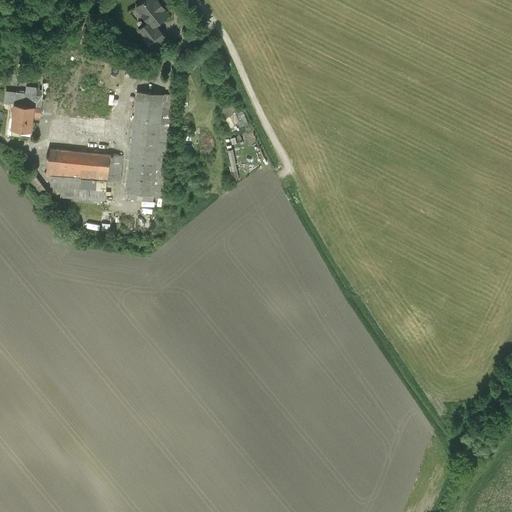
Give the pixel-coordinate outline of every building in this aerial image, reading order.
[(155,0),(145,0),(136,7),(149,24),(146,27),(149,33),(143,37),(152,48),(166,38),(155,24),(167,14),(155,0)] [(88,19),(82,33),(92,38),(95,32),(98,33),(101,25),(88,19)] [(56,114),(61,115),(81,117),(80,131),(110,134),(114,97),(120,97),(123,68),(100,65),(101,54),(46,48),(43,71),(59,73),(57,86),(45,85),(43,99),(57,101),(56,114)] [(138,81),(129,192),(167,196),(176,84),(138,81)] [(9,104),(6,133),(30,137),(33,115),(40,116),(41,106),(38,104),(39,95),(35,87),(27,86),(27,92),(6,91),(5,104),(9,104)] [(112,147),(49,141),(46,163),(66,188),(108,192),(112,147)] [(33,173),(26,179),(41,196),(48,190),(33,173)] [(103,231),(111,229),(109,221),(101,223),(103,231)]
